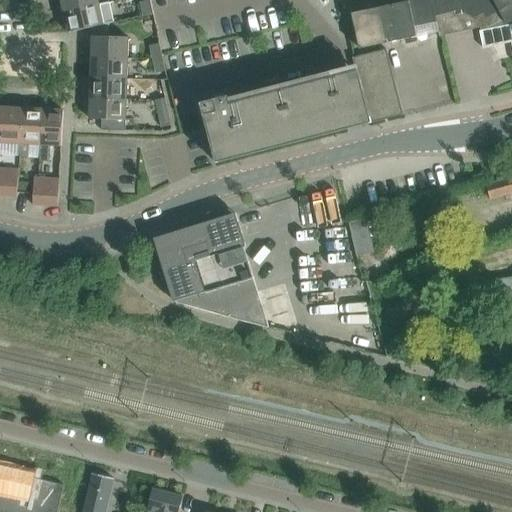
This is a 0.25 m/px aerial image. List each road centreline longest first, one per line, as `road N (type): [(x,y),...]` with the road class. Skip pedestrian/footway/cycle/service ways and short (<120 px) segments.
road 1 (tertiary): [(0,232),(86,241),(216,187),(363,149)]
road 2 (residential): [(349,511),(0,422)]
road 3 (residential): [(294,0),(332,42),(363,149)]
road 4 (tertiary): [(363,149),(511,126)]
